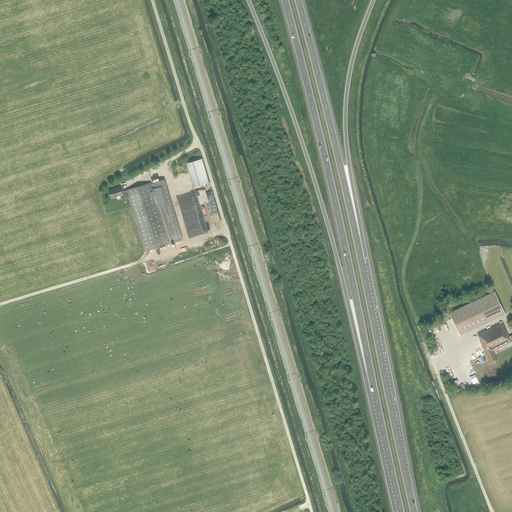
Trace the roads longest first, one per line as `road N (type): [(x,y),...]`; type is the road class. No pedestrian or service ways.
road 1 (motorway): [(247,0),(312,173),(380,422)]
road 2 (motorway): [(285,0),(380,422)]
road 3 (motorway): [(366,288),(298,0)]
road 4 (motorway): [(366,288),(345,126),(348,78),(373,0)]
road 5 (motorway): [(414,511),(366,288)]
road 6 (track): [(432,360),(403,283),(418,216),(420,150)]
road 7 (unclassified): [(492,511),(432,360)]
road 8 (track): [(0,304),(143,261)]
